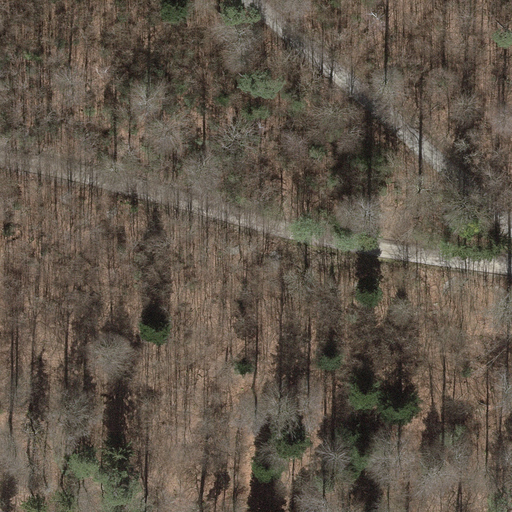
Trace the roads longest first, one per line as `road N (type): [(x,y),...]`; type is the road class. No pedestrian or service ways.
road 1 (track): [(0,156),(354,243),(511,264)]
road 2 (track): [(250,0),(511,228)]
